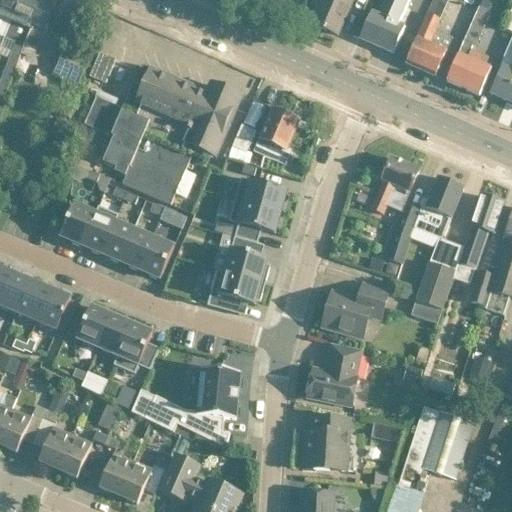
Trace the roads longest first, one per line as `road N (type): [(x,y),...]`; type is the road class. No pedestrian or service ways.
road 1 (residential): [(0,243),(155,309),(283,344)]
road 2 (residential): [(283,344),(326,185),(360,116)]
road 3 (secondary): [(369,95),(154,0)]
road 4 (residential): [(268,511),(283,344)]
road 5 (secondary): [(511,157),(369,95)]
